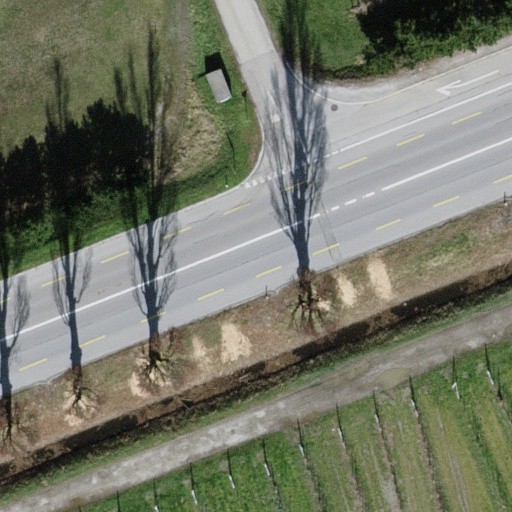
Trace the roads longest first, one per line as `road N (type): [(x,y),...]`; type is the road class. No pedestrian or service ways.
road 1 (track): [(511,324),(33,511)]
road 2 (primary): [(0,340),(325,210)]
road 3 (unclassified): [(235,0),(325,210)]
road 4 (primary): [(325,210),(511,137)]
